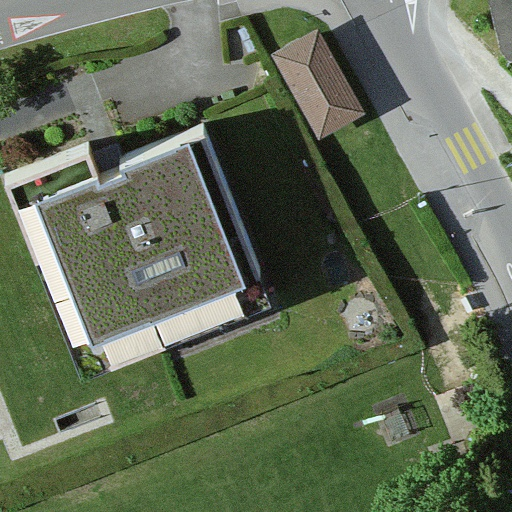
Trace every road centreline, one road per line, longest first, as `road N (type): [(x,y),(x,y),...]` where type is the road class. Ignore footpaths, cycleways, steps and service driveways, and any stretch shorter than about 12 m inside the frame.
road 1 (residential): [(0,136),(172,71),(190,47),(188,0)]
road 2 (residential): [(404,27),(511,244)]
road 3 (residential): [(404,27),(463,48),(511,93)]
